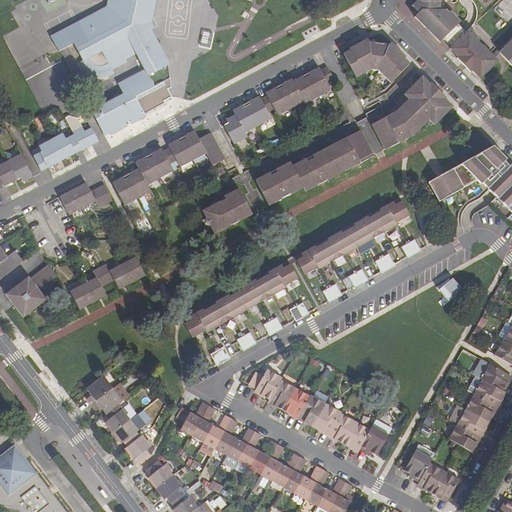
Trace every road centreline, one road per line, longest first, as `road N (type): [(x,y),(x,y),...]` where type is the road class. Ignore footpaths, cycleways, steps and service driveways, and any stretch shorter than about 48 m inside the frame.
road 1 (residential): [(511,259),(489,237),(469,237),(218,383),(227,400),(426,511)]
road 2 (residential): [(0,213),(383,10)]
road 3 (residential): [(0,336),(135,511)]
road 4 (residential): [(511,137),(383,10)]
